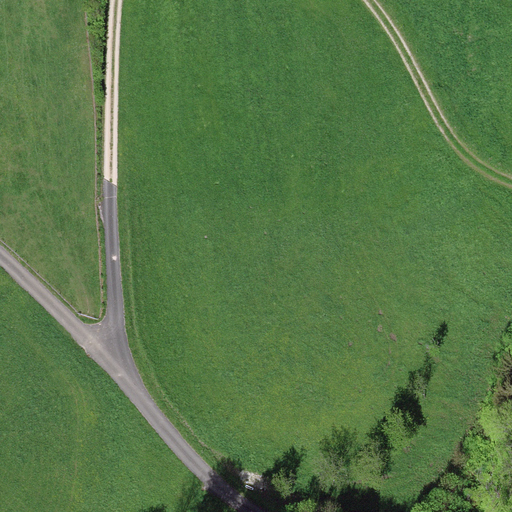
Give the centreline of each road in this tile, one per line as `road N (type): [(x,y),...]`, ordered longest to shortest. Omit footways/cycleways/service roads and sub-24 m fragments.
road 1 (track): [(111,362),(114,0)]
road 2 (track): [(511,182),(455,145),(368,0)]
road 3 (track): [(252,511),(204,474),(111,362)]
road 4 (track): [(0,257),(111,362)]
